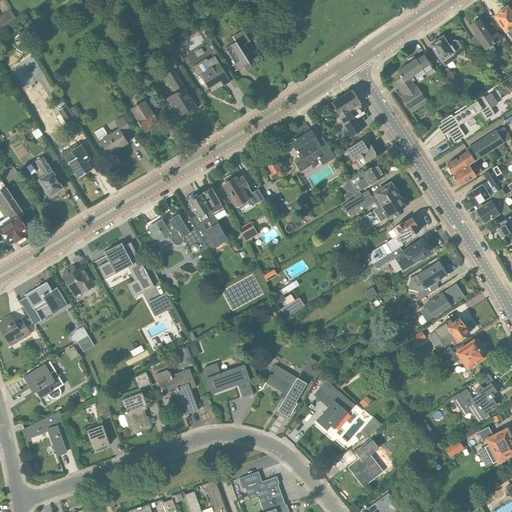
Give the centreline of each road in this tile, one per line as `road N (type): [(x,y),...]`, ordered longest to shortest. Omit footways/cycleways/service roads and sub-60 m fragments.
road 1 (tertiary): [(0,276),(353,64)]
road 2 (residential): [(336,511),(288,454),(233,434),(203,436),(19,501)]
road 3 (residential): [(511,315),(353,64)]
